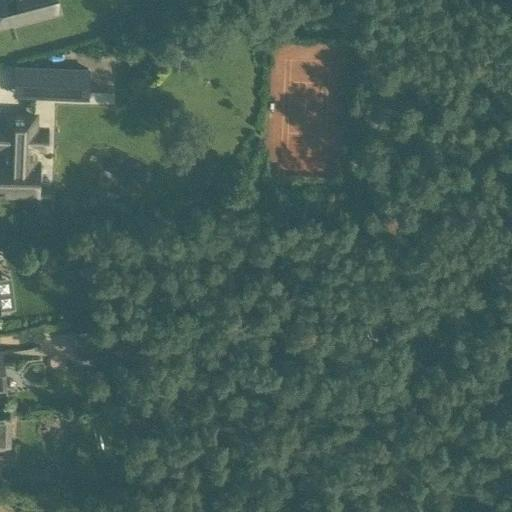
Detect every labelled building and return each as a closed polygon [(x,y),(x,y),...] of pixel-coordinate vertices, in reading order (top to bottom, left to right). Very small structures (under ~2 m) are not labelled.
[(0,0),(0,25),(42,15),(41,13),(34,15),(30,0),(0,0)] [(88,69),(16,66),(15,95),(87,97),(88,69)] [(0,162),(0,192),(36,194),(37,163),(32,163),(34,116),(4,115),(4,128),(0,127),(0,146),(4,146),(3,162),(0,162)] [(73,332),(75,359),(120,355),(117,328),(73,332)] [(0,447),(9,447),(10,417),(0,416),(0,447)]
